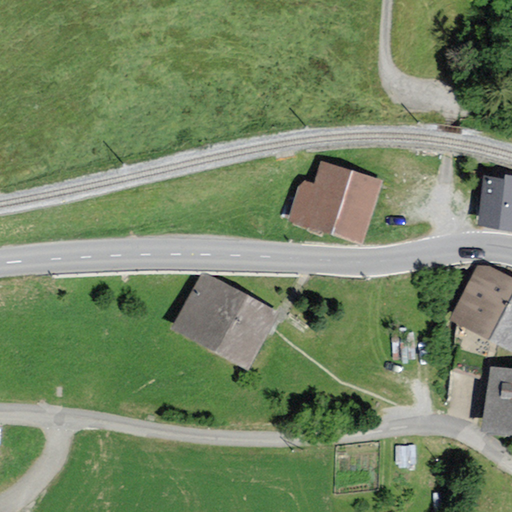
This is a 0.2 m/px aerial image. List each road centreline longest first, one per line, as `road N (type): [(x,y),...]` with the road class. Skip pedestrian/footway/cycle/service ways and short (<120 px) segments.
road 1 (unclassified): [(511,464),(472,437),(435,427),(264,438),(0,413)]
road 2 (primary): [(511,252),(359,261),(128,254),(0,263)]
road 3 (track): [(445,251),(440,216),(451,120),(438,99),(409,92),(387,69),(387,0)]
